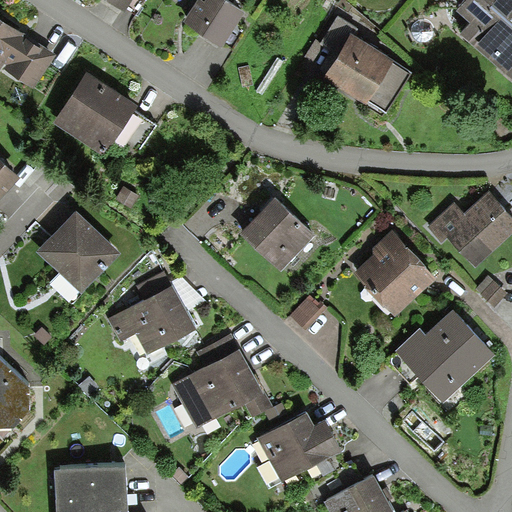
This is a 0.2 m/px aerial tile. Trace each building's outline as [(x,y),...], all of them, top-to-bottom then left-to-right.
[(195,0),(185,14),(222,40),(246,5),(238,0),(195,0)] [(511,0),(461,0),(461,1),(473,11),(460,26),(511,71),(511,0)] [(54,50),(0,14),(0,69),(6,61),(34,80),(54,50)] [(326,67),(387,106),(412,67),(351,28),(335,53),(326,67)] [(137,98),(88,65),(52,118),(103,152),(111,141),(134,157),(158,121),(133,104),(137,98)] [(0,189),(20,169),(0,150),(0,189)] [(511,227),(511,211),(490,188),(466,211),(455,200),(430,222),(443,236),(447,232),(474,262),(511,227)] [(279,265),(314,230),(275,192),(241,227),(279,265)] [(121,247),(76,205),(37,246),(82,288),(121,247)] [(392,230),(355,267),(395,308),(432,271),(419,258),(392,230)] [(196,324),(187,307),(172,279),(167,282),(162,273),(137,287),(143,298),(109,317),(121,339),(137,331),(147,350),(196,324)] [(180,274),(172,279),(187,307),(205,297),(180,274)] [(506,289),(488,274),(477,286),(495,302),(506,289)] [(310,293),(292,312),(307,326),(325,307),(310,293)] [(427,331),(421,325),(398,346),(425,375),(443,394),(494,346),(455,305),(427,331)] [(205,365),(174,381),(197,423),(245,398),(253,413),(273,403),(252,363),(234,330),(197,350),(205,365)] [(0,421),(15,421),(30,404),(28,379),(0,351),(0,421)] [(308,407),(259,435),(282,476),(342,443),(325,413),(315,419),(308,407)] [(128,511),(128,501),(125,458),(55,463),(58,511),(128,511)] [(374,469),(324,496),(332,511),(411,511),(408,507),(399,511),(398,511),(387,492),(374,469)]
